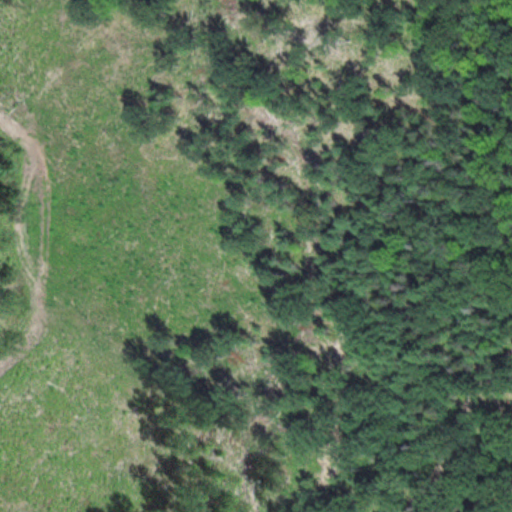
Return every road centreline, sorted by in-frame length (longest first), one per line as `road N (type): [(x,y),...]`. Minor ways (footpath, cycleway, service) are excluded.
road 1 (track): [(411,511),(480,381),(511,354)]
road 2 (track): [(488,370),(432,303),(412,303),(394,283)]
